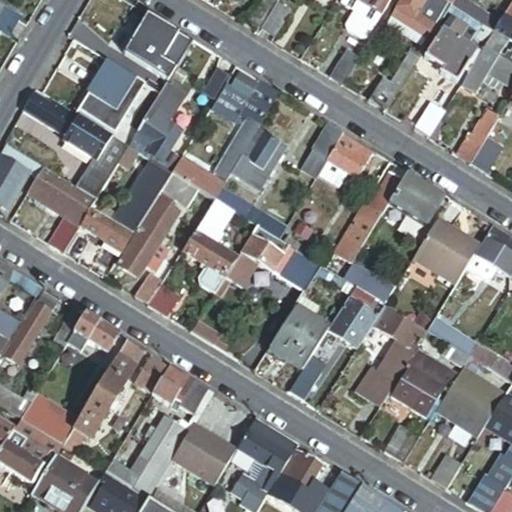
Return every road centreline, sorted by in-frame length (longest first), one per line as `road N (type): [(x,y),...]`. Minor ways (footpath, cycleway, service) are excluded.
road 1 (residential): [(0,240),(443,511)]
road 2 (residential): [(161,0),(511,217)]
road 3 (residential): [(0,112),(66,0)]
